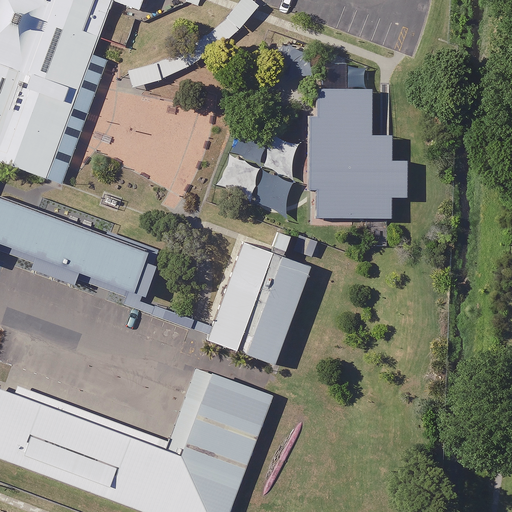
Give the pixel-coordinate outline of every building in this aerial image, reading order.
[(0,0),(0,181),(26,191),(93,8),(121,19),(128,0),(0,0)] [(132,67),(125,68),(130,88),(137,86),(145,84),(152,82),(159,80),(167,77),(174,74),(181,70),(188,67),(195,63),(202,59),(208,55),(215,50),(221,46),(227,41),(256,5),(250,0),(237,0),(213,30),(211,31),(205,36),(199,40),(193,43),(186,47),(180,50),(173,53),(167,56),(160,59),(153,61),(146,63),(139,65),(132,67)] [(372,37),(331,22),(309,79),(350,94),(372,37)] [(308,48),(278,46),(276,75),(306,77),(308,48)] [(122,265),(0,220),(0,261),(109,301),(122,265)] [(290,279),(228,256),(191,354),(254,377),(290,279)] [(0,476),(97,511),(210,511),(249,408),(174,380),(146,458),(0,404),(0,476)]
